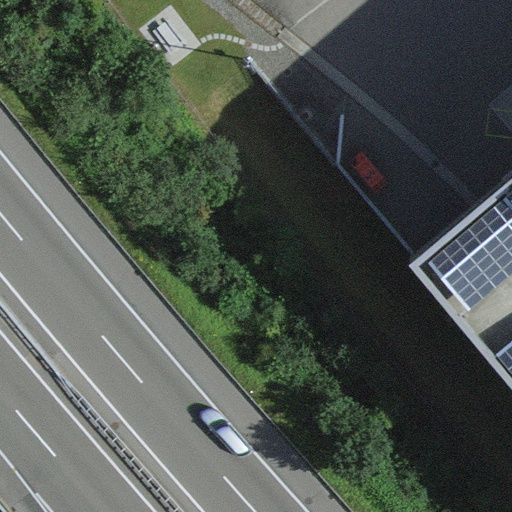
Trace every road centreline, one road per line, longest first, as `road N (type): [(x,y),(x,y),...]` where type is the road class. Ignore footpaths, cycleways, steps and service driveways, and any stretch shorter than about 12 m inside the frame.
road 1 (motorway): [(254,511),(0,211)]
road 2 (motorway): [(0,376),(115,511)]
